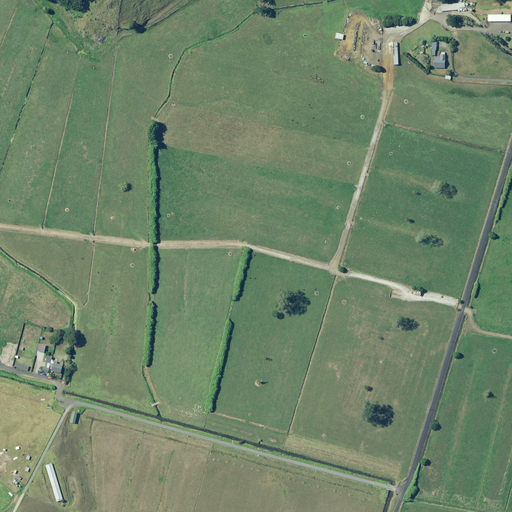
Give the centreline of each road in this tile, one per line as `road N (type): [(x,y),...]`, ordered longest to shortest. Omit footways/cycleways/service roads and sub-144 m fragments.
road 1 (unclassified): [(511,145),(403,491)]
road 2 (unclassified): [(403,491),(65,402)]
